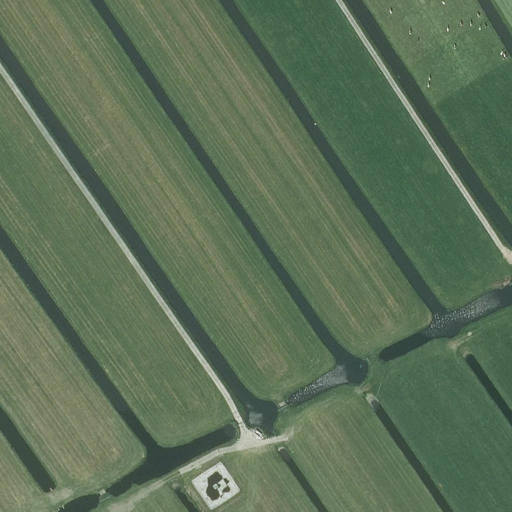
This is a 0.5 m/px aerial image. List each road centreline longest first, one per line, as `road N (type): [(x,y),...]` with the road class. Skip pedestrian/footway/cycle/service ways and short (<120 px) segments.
road 1 (track): [(0,67),(227,396),(246,446)]
road 2 (track): [(511,260),(338,0)]
